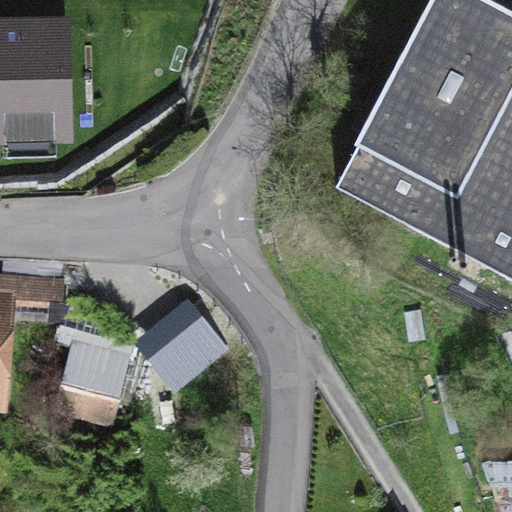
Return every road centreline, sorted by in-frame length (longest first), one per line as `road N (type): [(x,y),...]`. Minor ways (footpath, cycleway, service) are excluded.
road 1 (residential): [(293,511),(295,421),(279,334),(235,269),(194,237),(0,230)]
road 2 (track): [(324,0),(194,237)]
road 3 (track): [(419,511),(351,396),(279,334)]
